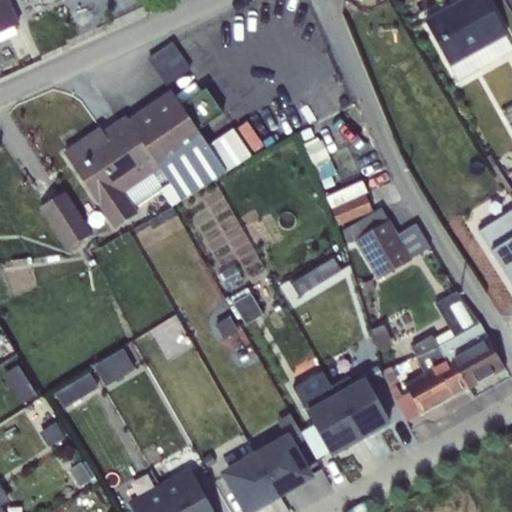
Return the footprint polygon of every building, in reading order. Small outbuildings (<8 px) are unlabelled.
[(5,0),(0,0),(0,34),(14,28),(18,26),(5,0)] [(445,11),(425,22),(458,81),(478,70),(469,55),(505,35),(506,34),(487,0),(464,0),(453,7),(454,9),(447,13),(445,11)] [(14,28),(0,34),(0,42),(17,35),(14,28)] [(511,48),(505,35),(469,55),(478,70),(511,51),(511,48)] [(208,88),(181,106),(197,130),(224,112),(208,88)] [(101,129),(64,154),(113,229),(138,213),(134,207),(160,191),(171,207),(251,155),(233,129),(208,146),(197,130),(181,106),(172,93),(129,122),(126,117),(103,133),(101,129)] [(511,104),(502,110),(509,124),(511,121),(511,104)] [(326,141),(329,139),(343,132),(335,114),(317,122),(326,141)] [(343,132),(329,139),(337,154),(351,148),(343,132)] [(322,140),(306,147),(313,165),(329,157),(322,140)] [(363,181),(325,197),(330,208),(367,192),(363,181)] [(65,191),(39,208),(66,251),(91,234),(65,191)] [(365,196),(332,210),(338,225),(371,211),(365,196)] [(349,244),(355,241),(388,221),(389,220),(382,209),(342,231),(349,244)] [(511,210),(478,232),(511,285),(511,210)] [(411,259),(398,238),(388,221),(355,241),(378,280),(411,259)] [(417,227),(398,238),(411,259),(429,247),(417,227)] [(334,258),(291,284),(298,296),(341,270),(334,258)] [(243,291),(230,298),(246,326),(263,315),(250,293),(246,296),(243,291)] [(450,330),(434,339),(439,347),(443,344),(480,324),(461,300),(456,292),(435,304),(450,330)] [(230,316),(216,324),(224,339),(238,331),(230,316)] [(480,324),(443,344),(468,389),(505,369),(480,324)] [(383,326),(372,330),(379,350),(391,346),(383,326)] [(439,347),(434,339),(432,335),(411,347),(418,358),(439,347)] [(439,347),(418,358),(417,359),(424,373),(404,384),(409,392),(401,396),(395,383),(407,378),(400,365),(381,372),(407,422),(468,389),(443,344),(439,347)] [(123,349),(94,366),(105,388),(135,370),(123,349)] [(19,365),(4,374),(22,405),(37,396),(19,365)] [(90,373),(56,394),(65,409),(99,388),(90,373)] [(348,377),(331,386),(360,437),(389,421),(364,377),(352,384),(348,377)] [(360,437),(331,386),(301,403),(313,425),(329,453),(330,454),(360,437)] [(284,435),(292,448),(305,440),(300,432),(290,414),(277,422),(284,435)] [(56,422),(39,433),(49,447),(65,437),(56,422)] [(300,432),(305,440),(316,460),(329,453),(313,425),(300,432)] [(292,448),(284,435),(254,452),(257,458),(278,494),(308,477),(292,448)] [(257,458),(227,475),(247,511),(278,494),(257,458)] [(84,461),(69,471),(79,487),(95,477),(84,461)] [(213,511),(190,469),(159,485),(173,511),(213,511)] [(0,511),(4,511),(2,507),(11,501),(0,484),(0,511)] [(173,511),(159,485),(128,503),(133,511),(173,511)]
